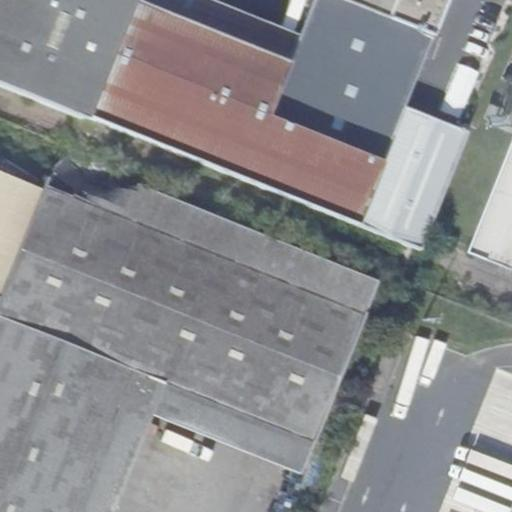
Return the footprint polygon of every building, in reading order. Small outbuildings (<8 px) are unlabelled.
[(0,0),(0,91),(414,256),(461,137),(398,111),(442,0),(309,0),(298,28),(218,0),(0,0)] [(0,195),(8,175),(28,183),(32,174),(0,154),(0,195)] [(64,511),(109,403),(123,369),(305,441),(359,304),(40,178),(0,277),(0,511),(64,511)] [(291,475),(305,441),(123,369),(109,403),(142,416),(291,475)] [(109,403),(64,511),(104,511),(142,416),(109,403)] [(511,511),(511,498),(447,473),(455,455),(408,436),(401,455),(382,447),(355,511),(511,511)]
